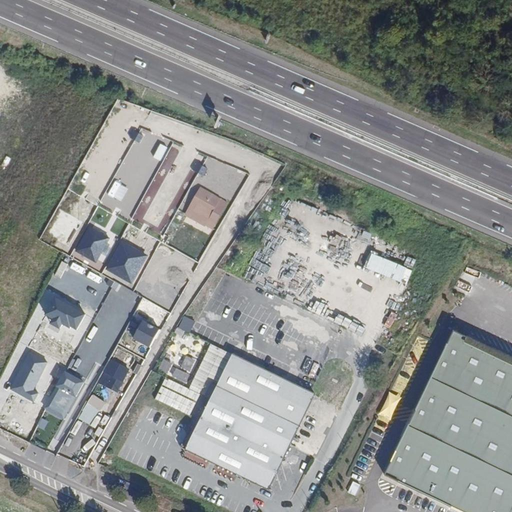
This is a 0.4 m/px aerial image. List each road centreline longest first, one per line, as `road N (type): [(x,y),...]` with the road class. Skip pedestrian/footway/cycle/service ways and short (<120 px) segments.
road 1 (motorway): [(0,2),(511,223)]
road 2 (motorway): [(511,178),(101,0)]
road 3 (unknown): [(378,511),(372,493),(382,455),(440,338),(470,315),(511,329)]
road 4 (primary): [(130,511),(0,449)]
